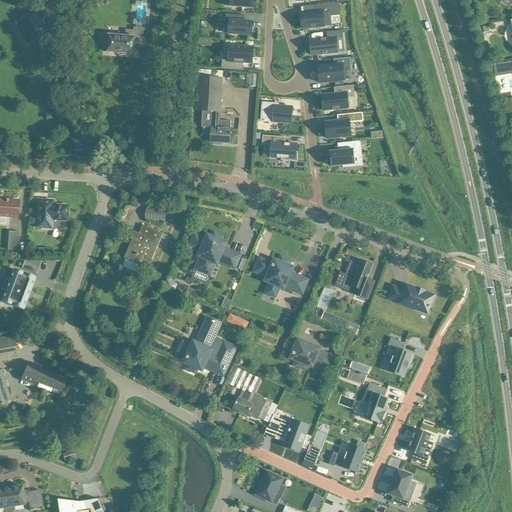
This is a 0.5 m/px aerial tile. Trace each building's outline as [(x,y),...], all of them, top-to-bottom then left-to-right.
[(341,15),(339,3),(314,5),(315,12),(301,14),(303,29),(331,25),(330,16),(341,15)] [(30,21),(20,27),(22,31),(30,43),(42,36),(43,35),(40,30),(58,19),(50,5),(31,17),(28,18),(30,21)] [(251,36),(252,22),(241,21),(241,16),(241,15),(226,14),(225,24),(230,24),(229,34),(251,36)] [(106,37),(105,43),(107,43),(106,52),(134,54),(135,42),(141,43),(143,28),(142,28),(142,25),(136,25),(135,28),(134,37),(116,35),(117,33),(111,33),(111,35),(108,35),(108,37),(106,37)] [(338,53),(336,38),(343,38),(342,31),(327,32),(327,39),(310,40),(312,55),(338,53)] [(252,63),(253,47),(229,46),(228,60),(222,60),(222,69),(242,70),(242,67),(242,63),(252,63)] [(351,68),(350,58),(334,59),(334,65),(318,67),(319,71),(318,71),(319,79),(320,79),(320,83),(344,81),(343,69),(351,68)] [(220,112),(222,79),(198,77),(196,110),(203,111),(202,124),(212,124),(212,128),(211,128),(211,143),(218,144),(218,142),(230,143),(230,135),(232,135),(232,133),(231,133),(231,122),(219,121),(220,112)] [(354,86),(334,88),(335,94),(322,95),(324,111),(338,109),(338,110),(345,110),(345,109),(348,108),(347,98),(355,97),(354,86)] [(291,123),(292,107),(278,106),(278,104),(262,103),(262,115),(274,115),(273,122),(291,123)] [(337,115),(338,121),(325,123),(327,139),(351,136),(349,123),(363,121),(362,113),(337,115)] [(296,152),(297,144),(284,143),(284,137),(263,135),(262,145),(272,146),(271,158),(281,158),(281,161),(298,162),(298,152),(296,152)] [(362,156),(361,141),(345,143),(346,150),(331,152),(332,166),(343,165),(344,167),(352,166),(352,164),(354,164),(353,157),(362,156)] [(0,216),(17,218),(19,201),(7,200),(7,201),(4,201),(4,200),(0,199),(0,216)] [(37,200),(35,228),(53,229),(55,228),(57,226),(60,223),(60,221),(67,221),(67,214),(68,213),(69,209),(68,208),(68,206),(66,206),(65,205),(61,205),(60,205),(52,205),(53,201),(37,200)] [(146,210),(145,219),(165,220),(166,211),(146,210)] [(130,245),(124,259),(125,259),(140,266),(139,268),(144,270),(147,271),(163,234),(143,225),(140,233),(139,234),(145,236),(142,243),(132,239),(130,245)] [(18,251),(19,232),(9,231),(7,250),(18,251)] [(195,235),(190,248),(201,252),(199,256),(201,257),(196,269),(210,275),(215,263),(217,264),(218,261),(235,268),(240,255),(228,250),(228,252),(223,250),(223,248),(226,243),(221,241),(223,237),(214,233),(213,238),(208,236),(206,240),(195,235)] [(307,280),(295,275),(295,277),(290,275),(293,268),(288,266),(290,261),(281,257),(279,262),(275,260),(273,264),(260,259),(255,272),(268,277),(266,281),(271,283),(268,290),(276,293),(279,287),(284,288),(285,286),(302,293),(307,280)] [(25,259),(22,269),(36,274),(42,259),(25,259)] [(242,259),(238,269),(243,271),(247,260),(242,259)] [(373,282),(367,279),(373,265),(362,260),(360,264),(351,261),(346,274),(340,272),(340,273),(342,273),(337,286),(350,291),(352,286),(357,288),(354,294),(366,299),(373,282)] [(31,290),(35,277),(13,269),(8,281),(5,279),(2,289),(5,290),(0,302),(23,310),(27,298),(26,298),(29,289),(31,290)] [(168,290),(178,293),(181,285),(171,281),(168,290)] [(435,296),(425,292),(426,291),(416,288),(416,289),(407,285),(405,291),(392,286),(387,299),(428,314),(435,296)] [(227,321),(245,330),(248,322),(230,314),(227,321)] [(336,317),(332,326),(345,331),(348,321),(336,317)] [(229,363),(236,348),(222,342),(221,344),(213,340),(214,338),(202,332),(197,343),(194,342),(192,347),(187,344),(182,355),(187,358),(185,362),(189,365),(187,369),(196,373),(198,368),(202,370),(204,366),(205,365),(210,367),(209,369),(223,375),(229,363)] [(0,360),(17,357),(14,337),(0,339),(0,360)] [(395,349),(387,371),(403,377),(406,368),(408,369),(410,363),(409,362),(412,354),(402,351),(405,343),(391,338),(388,346),(395,349)] [(318,351),(319,349),(312,346),(313,345),(305,342),(305,343),(298,341),(296,345),(291,343),(288,352),(293,354),(291,359),(298,361),(296,365),(304,368),(306,364),(312,367),(313,364),(327,369),(332,357),(318,351)] [(353,362),(351,368),(362,373),(364,367),(353,362)] [(65,379),(60,377),(61,376),(58,375),(57,376),(38,369),(39,367),(28,363),(21,380),(32,384),(33,380),(60,391),(65,379)] [(1,370),(0,370),(0,404),(11,401),(1,370)] [(367,376),(361,374),(361,375),(358,384),(364,386),(367,376)] [(370,383),(364,400),(370,402),(364,417),(379,423),(379,422),(381,422),(385,412),(383,411),(388,399),(384,397),(387,390),(370,383)] [(277,406),(263,398),(247,391),(247,392),(243,391),(239,398),(238,398),(233,409),(248,415),(249,414),(270,424),(277,406)] [(282,420),(275,439),(291,444),(289,448),(300,452),(301,448),(307,450),(312,436),(307,434),(309,426),(293,421),(292,424),(282,420)] [(416,429),(408,451),(414,453),(412,459),(426,465),(428,458),(423,456),(431,434),(416,429)] [(334,452),(329,464),(335,467),(336,464),(342,466),(342,467),(358,473),(366,450),(364,450),(366,444),(359,441),(357,447),(350,444),(345,457),(340,455),(340,454),(334,452)] [(305,460),(316,464),(318,457),(307,453),(305,460)] [(391,485),(388,494),(393,496),(391,501),(405,507),(408,501),(404,499),(412,475),(397,469),(393,478),(395,479),(393,486),(391,485)] [(275,496),(283,479),(267,471),(256,495),(277,505),(280,499),(275,496)] [(40,490),(29,492),(27,492),(27,493),(22,494),(21,487),(9,488),(9,487),(10,487),(10,486),(1,488),(2,488),(2,490),(0,489),(0,507),(4,507),(4,511),(12,511),(14,510),(13,506),(24,504),(24,503),(28,503),(30,509),(43,507),(40,490)] [(323,498),(316,495),(312,503),(319,507),(323,498)] [(92,511),(104,511),(99,499),(79,502),(58,499),(60,511),(76,511),(77,510),(90,508),(92,511)]
